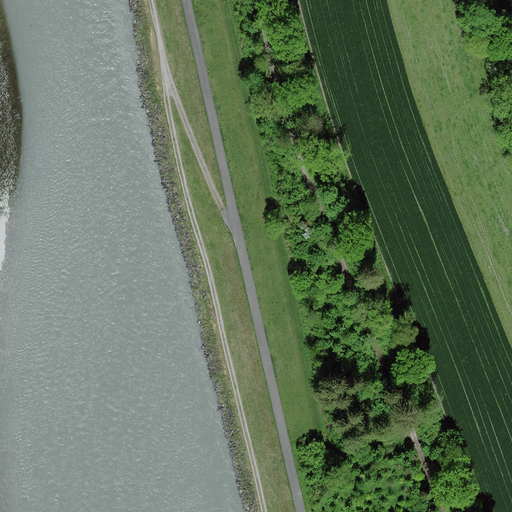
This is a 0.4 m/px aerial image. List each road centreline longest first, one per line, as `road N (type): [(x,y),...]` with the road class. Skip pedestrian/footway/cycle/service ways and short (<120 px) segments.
road 1 (track): [(445,511),(307,178),(258,0)]
road 2 (track): [(264,511),(187,184),(154,0)]
road 3 (track): [(238,220),(225,210),(169,75)]
